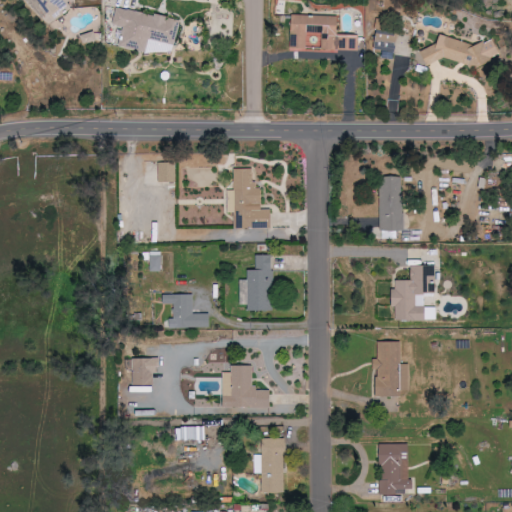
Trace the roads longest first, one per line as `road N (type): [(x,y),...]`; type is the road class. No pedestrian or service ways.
road 1 (residential): [(0,132),(511,126)]
road 2 (residential): [(322,129),(324,511)]
road 3 (residential): [(100,130),(102,511)]
road 4 (residential): [(256,0),(257,129)]
